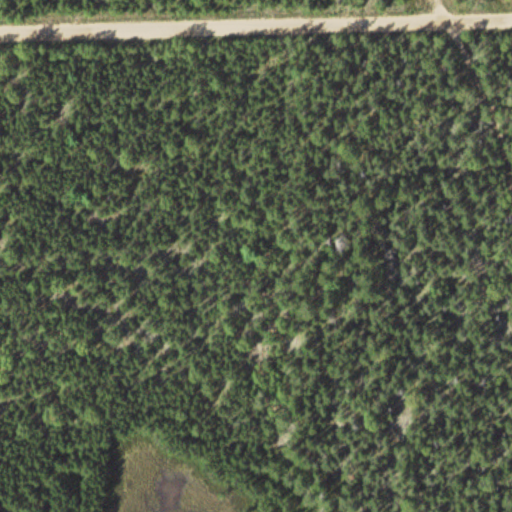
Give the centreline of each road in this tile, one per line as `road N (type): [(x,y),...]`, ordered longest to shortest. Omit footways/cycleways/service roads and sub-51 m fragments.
road 1 (residential): [(511,16),(0,29)]
road 2 (track): [(511,183),(494,106),(442,0)]
